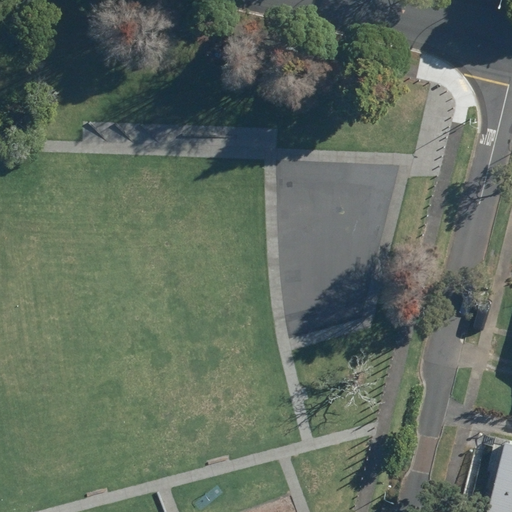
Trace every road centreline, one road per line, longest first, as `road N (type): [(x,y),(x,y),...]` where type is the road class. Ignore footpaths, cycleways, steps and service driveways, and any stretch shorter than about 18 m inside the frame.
road 1 (residential): [(412,511),(511,79)]
road 2 (tertiary): [(511,36),(353,0)]
